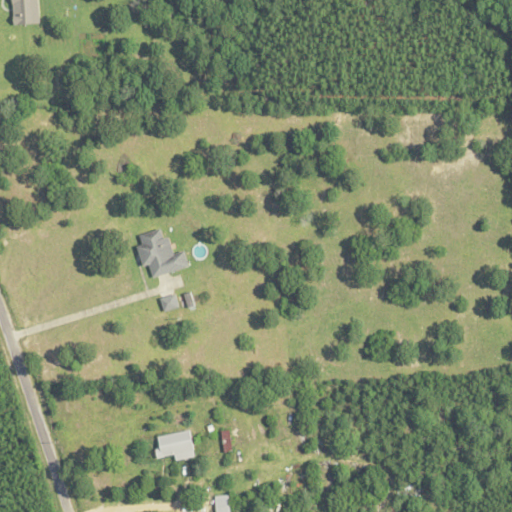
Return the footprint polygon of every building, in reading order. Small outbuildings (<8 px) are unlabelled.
[(42,24),(41,0),(14,0),(16,24),(42,24)] [(192,267),(187,251),(177,254),(172,237),(167,239),(164,229),(141,235),(144,245),(140,247),(146,266),(151,265),(155,277),(192,267)] [(195,305),(192,291),(182,293),(186,308),(195,305)] [(181,307),(176,294),(161,298),(165,312),(181,307)] [(156,449),(159,459),(175,455),(177,461),(199,456),(193,429),(157,437),(160,448),(156,449)] [(217,511),(231,511),(231,495),(216,496),(217,511)]
